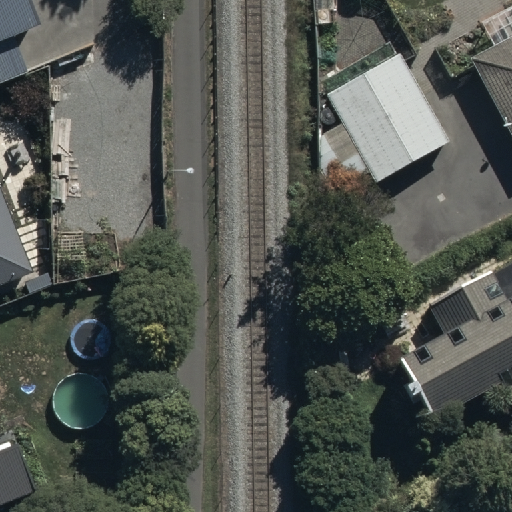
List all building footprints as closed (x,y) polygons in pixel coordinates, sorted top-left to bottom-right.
[(0,0),(0,71),(26,61),(8,14),(36,4),(34,0),(0,0)] [(511,25),(470,49),(511,126),(511,25)] [(324,85),(374,177),(449,137),(399,45),(324,85)] [(0,272),(33,258),(0,178),(0,272)] [(511,277),(502,283),(490,260),(426,295),(437,315),(401,334),(409,349),(401,354),(408,368),(414,365),(435,404),(502,368),(495,356),(511,347),(511,277)] [(15,444),(0,449),(0,503),(34,491),(15,444)]
